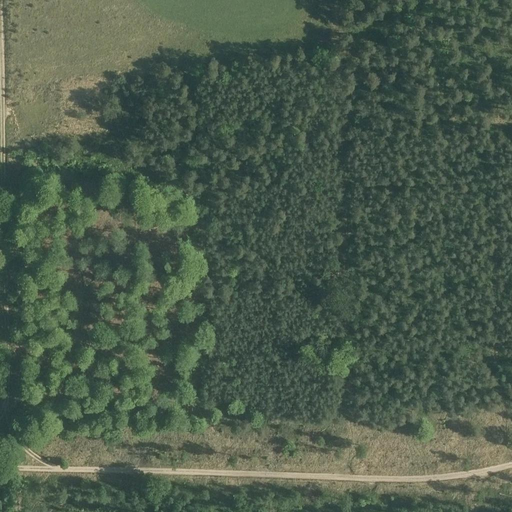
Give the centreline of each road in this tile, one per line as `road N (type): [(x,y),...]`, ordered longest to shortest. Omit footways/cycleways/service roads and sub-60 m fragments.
road 1 (track): [(511,465),(418,479),(0,467)]
road 2 (track): [(2,0),(1,132),(17,332),(0,415)]
